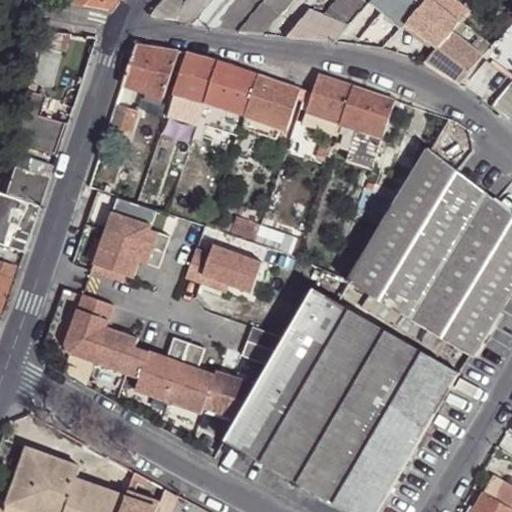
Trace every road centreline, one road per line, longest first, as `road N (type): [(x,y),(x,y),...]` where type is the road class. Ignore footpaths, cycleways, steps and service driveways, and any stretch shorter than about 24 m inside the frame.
road 1 (residential): [(118,23),(377,65),(471,109),(511,138)]
road 2 (residential): [(4,370),(118,23)]
road 3 (residential): [(4,370),(263,511)]
road 4 (unknown): [(38,267),(260,340)]
road 5 (residential): [(435,511),(511,376)]
